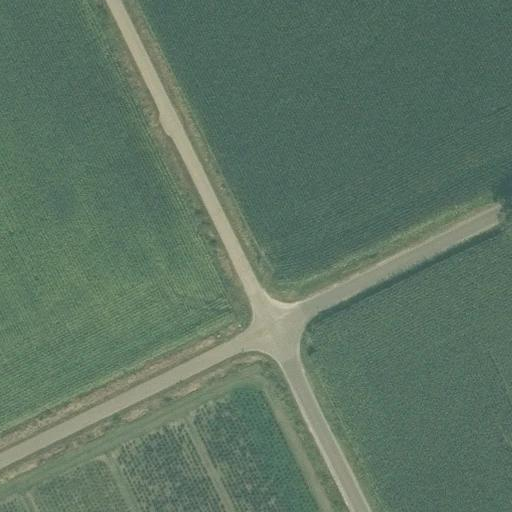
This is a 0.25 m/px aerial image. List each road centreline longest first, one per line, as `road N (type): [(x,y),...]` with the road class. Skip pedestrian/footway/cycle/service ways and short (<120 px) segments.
road 1 (unclassified): [(0,462),(270,333)]
road 2 (unclassified): [(270,333),(511,213)]
road 3 (unclassified): [(357,511),(270,333)]
